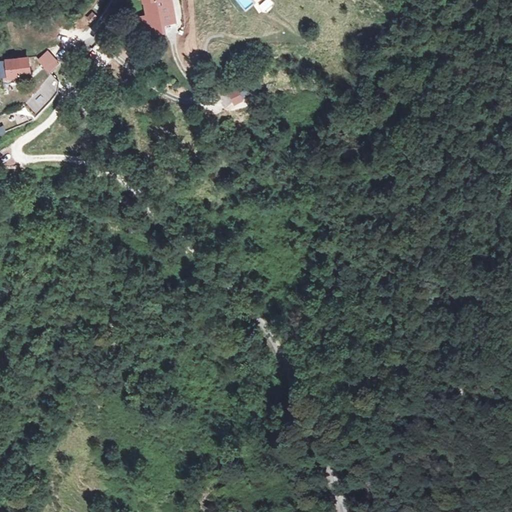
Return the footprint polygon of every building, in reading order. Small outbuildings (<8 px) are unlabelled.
[(107,0),(96,0),(91,8),(99,13),(107,0)] [(170,0),(141,0),(142,2),(145,13),(139,16),(174,21),(170,0)] [(236,0),(245,12),(261,0),(236,0)] [(174,21),(139,16),(140,31),(164,31),(174,21)] [(47,50),(37,59),(49,73),(60,63),(47,50)] [(28,57),(1,61),(4,78),(31,74),(28,57)] [(22,105),(36,117),(62,87),(51,74),(22,105)] [(237,88),(228,91),(232,104),(243,100),(237,88)]
